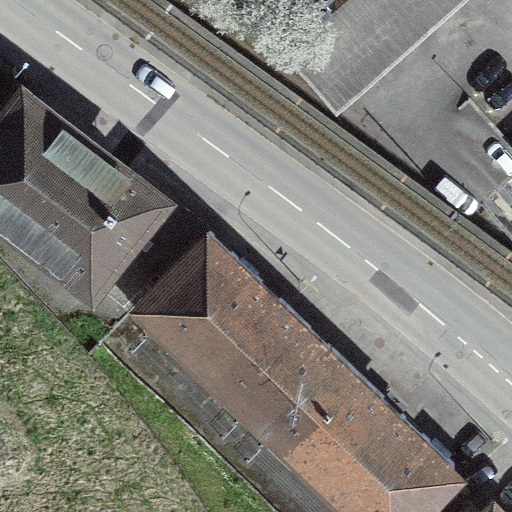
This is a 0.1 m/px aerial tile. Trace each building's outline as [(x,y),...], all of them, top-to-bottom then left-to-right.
[(350,0),(286,57),(330,106),(449,0),(350,0)] [(301,0),(312,13),(327,0),(301,0)] [(0,119),(0,214),(91,283),(161,197),(135,178),(137,174),(24,88),(0,119)] [(265,414),(331,344),(207,227),(141,297),(265,414)] [(331,344),(265,414),(368,511),(406,511),(454,462),(331,344)] [(504,511),(492,500),(479,511),(504,511)]
